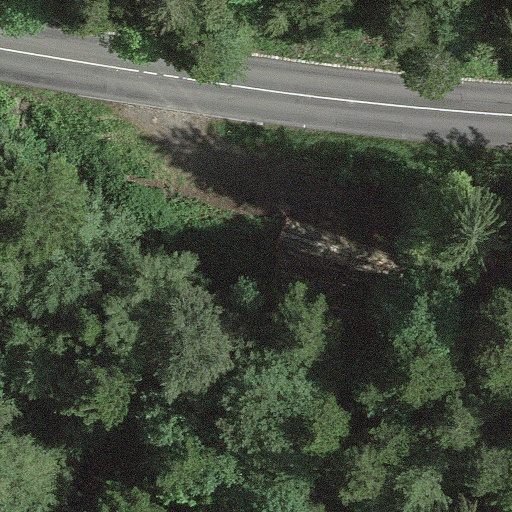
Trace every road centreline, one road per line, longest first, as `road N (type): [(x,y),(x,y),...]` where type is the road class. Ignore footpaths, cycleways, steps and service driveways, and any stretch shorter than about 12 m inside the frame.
road 1 (secondary): [(0,51),(256,92),(511,116)]
road 2 (track): [(134,72),(183,140),(511,263)]
